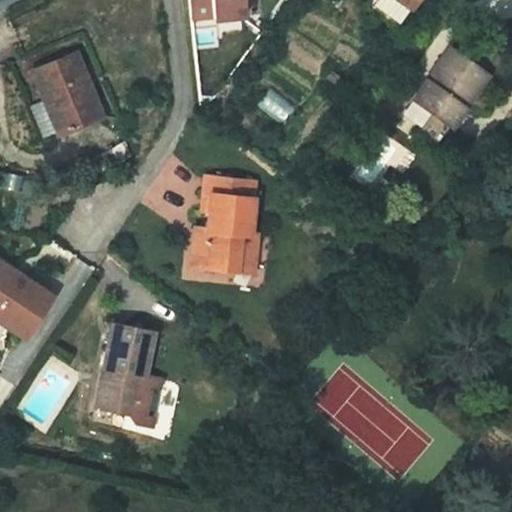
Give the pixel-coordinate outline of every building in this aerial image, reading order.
[(194,0),(195,10),(217,7),(219,24),(249,20),(246,0),(194,0)] [(417,41),(438,5),(429,0),(361,0),(359,4),(387,22),(375,42),(405,60),(417,41)] [(49,102),(67,133),(108,108),(74,51),(34,76),(49,102)] [(510,83),(471,56),(417,131),(456,159),(510,83)] [(35,111),(52,142),(67,133),(49,102),(35,111)] [(256,269),(258,245),(250,243),(254,184),(207,178),(204,212),(209,212),(207,239),(206,247),(196,247),(193,277),(236,280),(237,267),(256,269)] [(196,238),(196,247),(206,247),(207,239),(196,238)] [(54,299),(0,264),(0,324),(27,341),(54,299)] [(254,282),(256,269),(237,267),(236,280),(254,282)] [(115,327),(99,410),(132,417),(141,380),(147,379),(156,335),(115,327)] [(165,382),(147,379),(141,380),(132,417),(138,426),(156,429),(165,382)]
